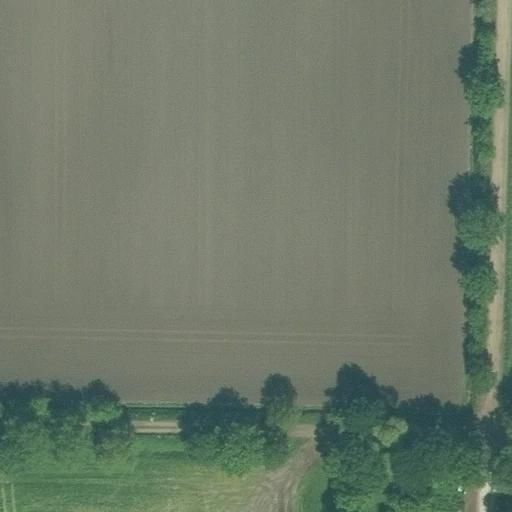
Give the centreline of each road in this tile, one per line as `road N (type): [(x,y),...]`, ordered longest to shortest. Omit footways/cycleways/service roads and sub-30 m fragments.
road 1 (track): [(511,431),(0,423)]
road 2 (track): [(489,431),(503,0)]
